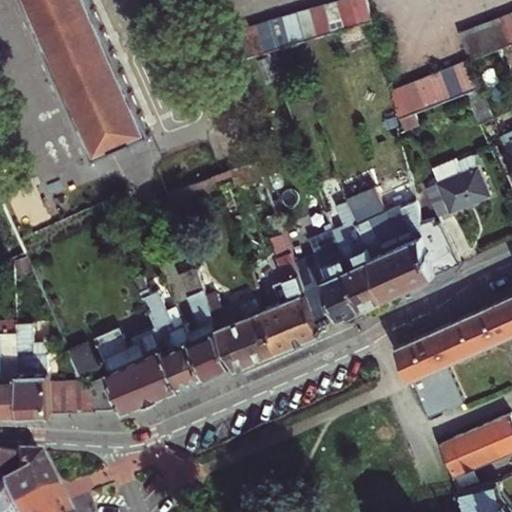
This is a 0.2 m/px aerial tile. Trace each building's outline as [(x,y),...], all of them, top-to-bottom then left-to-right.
[(94,0),(23,0),(93,159),(153,134),(94,0)] [(353,0),(348,0),(340,2),(348,29),(361,26),(353,0)] [(369,0),(353,0),(361,26),(375,22),(369,0)] [(348,29),(340,2),(325,7),(334,34),(348,29)] [(334,34),(325,7),(313,10),(321,37),(334,34)] [(321,37),(313,10),(298,15),(306,42),(321,37)] [(511,14),(501,19),(511,44),(511,14)] [(298,15),(283,19),(292,46),(300,44),(306,42),(298,15)] [(283,19),(272,22),(280,50),(292,46),(283,19)] [(511,44),(501,19),(488,24),(499,49),(511,44)] [(272,22),(257,27),(265,54),(268,53),(280,50),(272,22)] [(499,49),(488,24),(475,29),(486,54),(495,51),(499,49)] [(257,27),(245,30),(253,58),(265,54),(257,27)] [(463,34),(473,59),(486,54),(475,29),(463,34)] [(253,58),(245,30),(231,34),(239,62),(253,58)] [(215,39),(225,66),(239,62),(231,34),(215,39)] [(471,63),(456,68),(467,92),(482,86),(471,63)] [(456,68),(445,72),(454,96),(467,92),(456,68)] [(445,72),(431,77),(440,102),(454,96),(445,72)] [(440,102),(431,77),(416,83),(426,107),(440,102)] [(426,107),(416,83),(394,91),(401,116),(426,107)] [(495,115),(482,86),(467,92),(480,120),(495,115)] [(261,160),(248,126),(237,130),(245,150),(237,153),(242,166),(261,160)] [(479,158),(425,181),(438,211),(492,190),(479,158)] [(0,183),(25,232),(55,217),(29,167),(0,182),(0,183)] [(368,300),(392,290),(366,219),(356,194),(346,199),(359,233),(344,239),(353,263),(368,300)] [(417,201),(366,219),(392,290),(460,262),(442,217),(438,219),(436,214),(422,219),(417,201)] [(286,299),(266,307),(283,349),(327,332),(322,319),(312,291),(295,248),(283,253),(291,276),(279,281),(286,299)] [(205,331),(193,336),(208,373),(236,362),(206,286),(197,263),(181,269),(205,331)] [(312,291),(322,319),(368,300),(353,263),(328,273),(332,283),(312,291)] [(136,274),(160,328),(185,383),(208,373),(193,336),(187,322),(177,326),(158,287),(151,289),(143,271),(136,274)] [(228,291),(206,286),(236,362),(238,367),(283,349),(266,307),(260,290),(232,301),(228,291)] [(511,294),(401,344),(431,415),(466,400),(450,361),(511,334),(511,294)] [(57,410),(55,379),(54,350),(40,350),(38,320),(22,321),(23,330),(24,411),(57,410)] [(98,409),(125,408),(185,383),(160,328),(136,338),(139,346),(132,348),(123,328),(98,338),(114,373),(86,381),(98,409)] [(0,412),(24,411),(23,330),(8,330),(8,371),(0,371),(0,412)] [(103,365),(92,341),(72,349),(83,374),(103,365)] [(85,378),(55,379),(57,410),(98,409),(86,381),(85,378)] [(511,412),(443,444),(466,495),(505,477),(511,473),(511,412)] [(7,511),(52,492),(37,462),(10,460),(10,461),(5,490),(0,492),(0,511),(7,511)] [(0,460),(0,492),(5,490),(10,461),(0,460)] [(505,477),(466,495),(469,511),(419,511),(416,510),(414,509),(411,509),(408,509),(405,510),(403,511),(402,511),(511,511),(511,502),(503,491),(505,477)] [(61,511),(52,492),(7,511),(61,511)]
